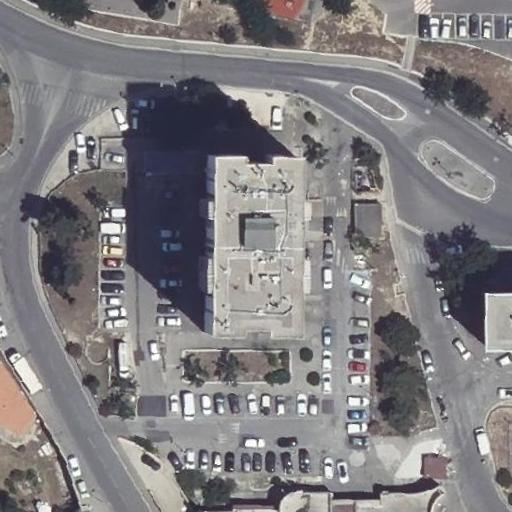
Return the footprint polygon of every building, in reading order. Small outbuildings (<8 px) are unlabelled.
[(236,154),(206,154),(204,331),(234,332),(234,324),(262,325),(261,332),(291,332),(294,155),(264,155),(263,162),(236,161),(236,154)] [(357,204),(356,237),(384,237),(385,204),(357,204)] [(511,346),(511,290),(490,290),(489,347),(511,346)] [(34,419),(0,366),(0,426),(18,437),(34,419)] [(446,479),(447,458),(425,457),(424,477),(446,479)] [(432,511),(435,505),(439,498),(444,494),(439,486),(432,490),(424,493),(417,494),(381,495),(381,511),(331,511),(332,493),(301,494),(295,494),(287,497),(282,504),(279,511),(432,511)]
